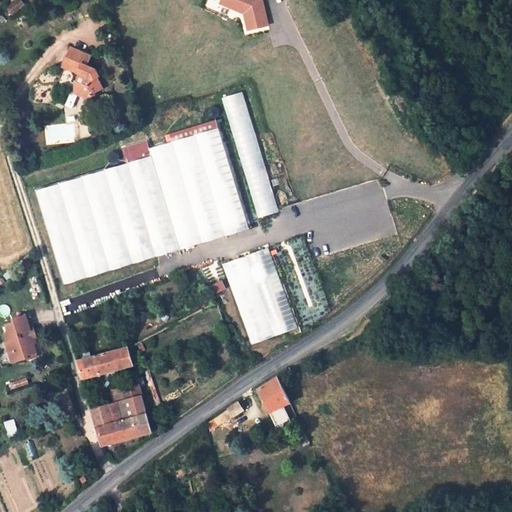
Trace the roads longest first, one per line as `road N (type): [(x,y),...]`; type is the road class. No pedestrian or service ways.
road 1 (tertiary): [(109,484),(253,375),(358,309),(511,131)]
road 2 (unclassified): [(0,123),(109,484)]
